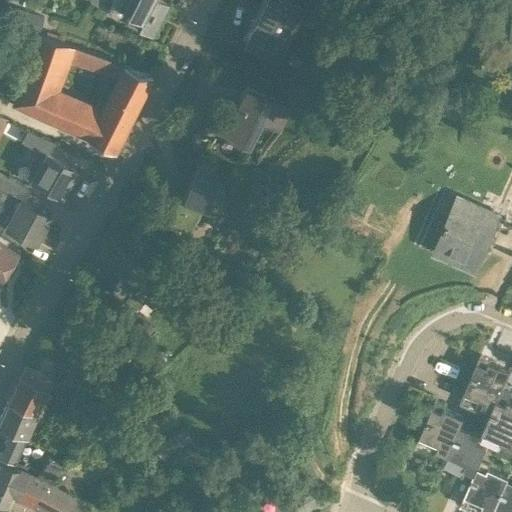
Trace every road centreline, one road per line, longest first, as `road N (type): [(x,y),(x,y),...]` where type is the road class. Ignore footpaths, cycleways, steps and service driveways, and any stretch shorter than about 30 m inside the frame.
road 1 (tertiary): [(0,373),(201,0)]
road 2 (residential): [(511,321),(453,317),(418,342),(349,507)]
